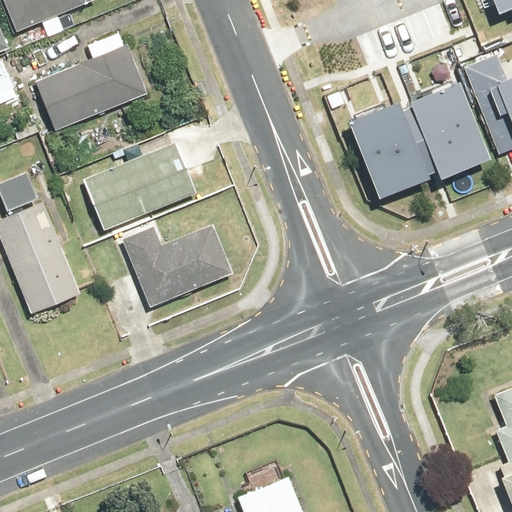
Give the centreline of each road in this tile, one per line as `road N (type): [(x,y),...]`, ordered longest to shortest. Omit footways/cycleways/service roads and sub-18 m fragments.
road 1 (tertiary): [(0,458),(346,319)]
road 2 (residential): [(221,0),(346,319)]
road 3 (residential): [(346,319),(426,511)]
road 4 (tertiary): [(346,319),(511,252)]
